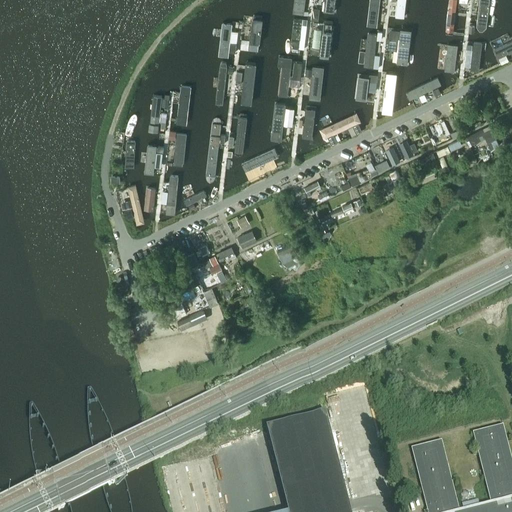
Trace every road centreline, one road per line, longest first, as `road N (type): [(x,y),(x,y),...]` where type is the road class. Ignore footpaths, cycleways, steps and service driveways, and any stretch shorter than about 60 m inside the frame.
road 1 (tertiary): [(28,511),(511,271)]
road 2 (residential): [(109,135),(105,193),(127,248),(508,69)]
